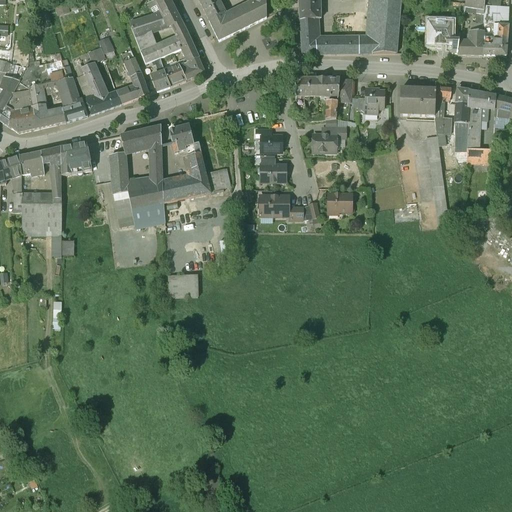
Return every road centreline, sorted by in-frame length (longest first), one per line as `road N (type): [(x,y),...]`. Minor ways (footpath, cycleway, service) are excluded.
road 1 (tertiary): [(511,87),(282,68)]
road 2 (tertiary): [(225,83),(122,122),(22,146)]
road 3 (unknown): [(390,73),(391,115),(424,212)]
road 4 (residential): [(306,189),(282,68)]
